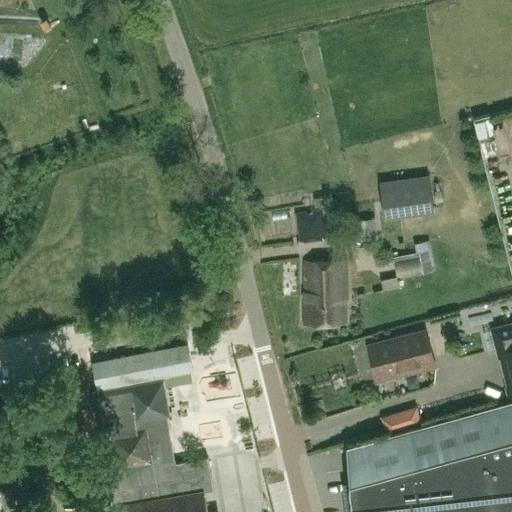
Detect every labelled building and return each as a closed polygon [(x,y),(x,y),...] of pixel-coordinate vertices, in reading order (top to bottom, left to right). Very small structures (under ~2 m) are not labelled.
[(385,217),(434,210),(428,173),(380,180),(385,217)] [(315,198),(316,207),(326,206),(325,197),(315,198)] [(341,206),(322,208),(296,212),(300,241),(327,237),(326,235),(342,233),(340,219),(343,218),(341,206)] [(358,220),(360,236),(377,234),(375,217),(358,220)] [(414,242),(416,251),(393,256),(397,278),(425,273),(425,271),(435,269),(429,239),(414,242)] [(343,301),(346,301),(344,260),(306,262),(308,324),(344,323),(343,301)] [(511,323),(511,324),(511,344),(499,348),(511,394),(511,323)] [(437,366),(427,328),(369,343),(375,369),(374,372),(376,382),(386,379),(387,376),(403,372),(404,374),(437,366)] [(193,369),(188,344),(93,362),(98,388),(193,369)] [(209,456),(176,462),(160,376),(98,388),(92,389),(100,436),(111,434),(116,464),(105,466),(112,507),(123,505),(124,511),(208,511),(205,490),(214,488),(209,456)] [(92,404),(91,405),(88,383),(69,387),(73,408),(75,407),(79,429),(96,426),(92,404)] [(511,397),(347,444),(354,511),(511,511),(511,459),(490,461),(484,407),(511,398),(511,397)] [(381,415),(386,431),(422,419),(417,404),(381,415)] [(210,453),(219,511),(255,511),(245,447),(210,453)] [(16,508),(12,488),(0,490),(4,511),(16,508)]
